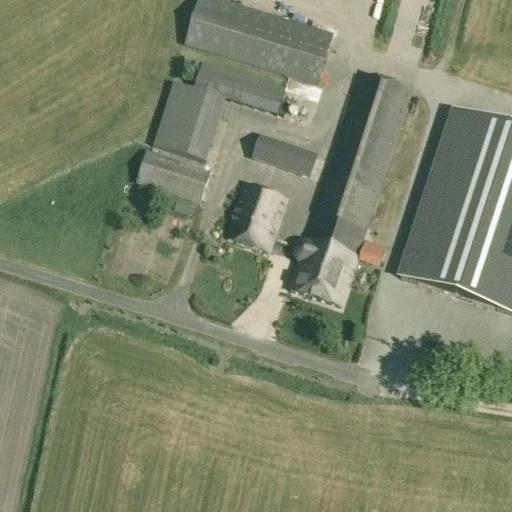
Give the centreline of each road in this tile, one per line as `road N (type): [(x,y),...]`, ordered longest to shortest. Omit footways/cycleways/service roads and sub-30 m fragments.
road 1 (unclassified): [(390,394),(0,268)]
road 2 (track): [(511,414),(390,394)]
